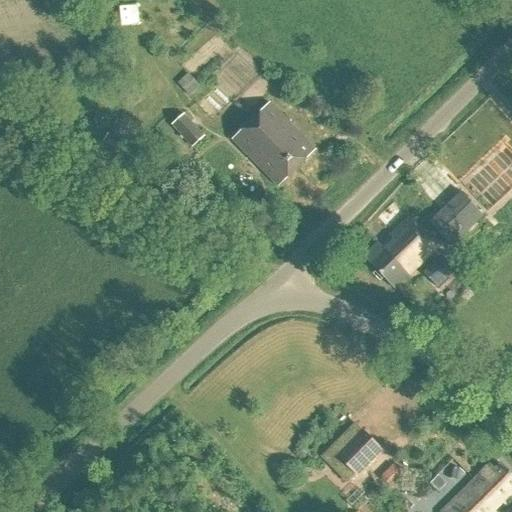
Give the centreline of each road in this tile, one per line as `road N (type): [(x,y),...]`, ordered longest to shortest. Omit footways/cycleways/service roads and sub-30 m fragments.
road 1 (tertiary): [(28,511),(280,280)]
road 2 (unclassified): [(280,280),(511,48)]
road 3 (tertiary): [(280,280),(511,407)]
